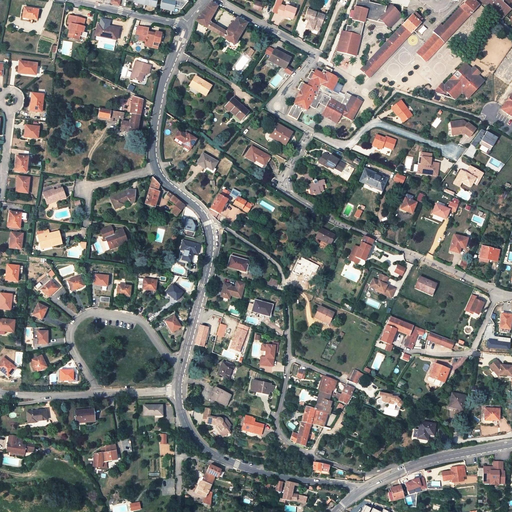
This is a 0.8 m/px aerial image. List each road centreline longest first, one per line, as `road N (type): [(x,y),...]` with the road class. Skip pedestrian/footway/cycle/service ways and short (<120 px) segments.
road 1 (residential): [(404,467),(362,473),(318,460),(280,434),(288,343),(277,263),(228,229),(208,229)]
road 2 (residential): [(511,293),(287,194),(283,183),(310,130)]
road 3 (unclassified): [(208,229),(157,173),(151,150),(162,80),(187,24)]
road 4 (unclassified): [(178,391),(187,429),(214,454),(260,473),(358,491)]
road 5 (residential): [(310,130),(277,105),(315,52),(217,0)]
road 6 (residential): [(181,371),(138,320),(92,312),(70,335),(99,394)]
road 7 (unclassified): [(208,229),(209,258),(181,371)]
road 8 (unclassified): [(187,24),(65,0)]
